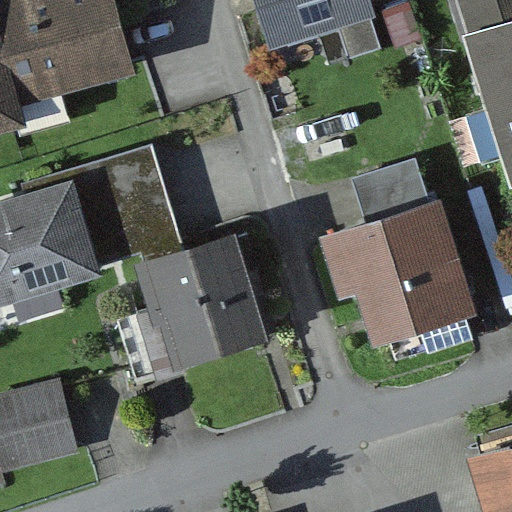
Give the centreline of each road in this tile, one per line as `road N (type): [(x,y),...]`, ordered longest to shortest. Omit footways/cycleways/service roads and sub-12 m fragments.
road 1 (residential): [(348,426),(227,0)]
road 2 (residential): [(79,511),(348,426)]
road 3 (residential): [(348,426),(511,373)]
